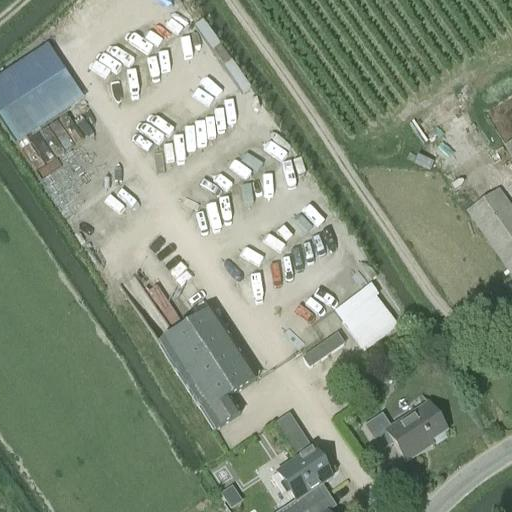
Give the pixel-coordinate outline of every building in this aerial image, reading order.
[(51,46),(0,75),(0,118),(16,145),(85,104),(51,46)] [(216,125),(234,155),(265,137),(247,107),(216,125)] [(511,163),(511,142),(503,148),(511,163)] [(202,172),(206,179),(232,166),(228,158),(202,172)] [(511,278),(511,213),(497,192),(466,214),(511,278)] [(365,353),(400,327),(369,286),(334,313),(365,353)] [(173,333),(195,324),(182,294),(160,304),(173,333)] [(214,434),(239,418),(228,401),(256,383),(210,314),(158,349),(214,434)] [(420,450),(445,434),(427,406),(390,430),(381,416),(363,427),(380,454),(393,446),(405,464),(422,453),(420,450)] [(274,425),(264,432),(280,456),(290,450),(274,425)] [(304,511),(315,505),(316,506),(328,499),(320,487),(330,481),(311,451),(276,474),(295,503),(280,511),(304,511)]
